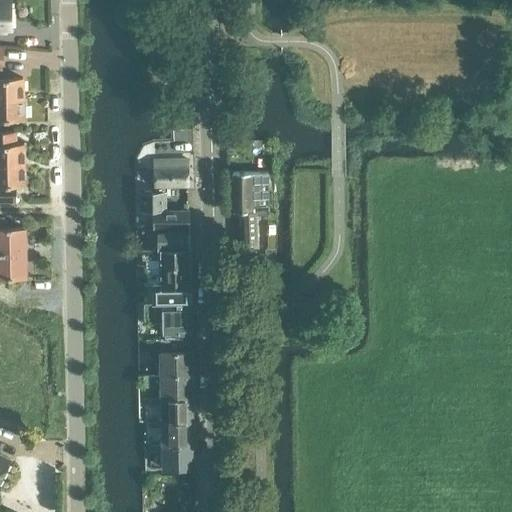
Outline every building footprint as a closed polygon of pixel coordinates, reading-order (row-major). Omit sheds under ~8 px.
[(0,0),(0,32),(6,32),(6,28),(12,28),(12,0),(0,0)] [(0,98),(23,98),(23,78),(0,78),(0,98)] [(0,119),(23,119),(23,98),(0,98),(0,119)] [(19,144),(18,132),(0,132),(0,164),(24,164),(24,143),(19,144)] [(141,209),(166,209),(166,199),(165,187),(190,186),(189,159),(155,160),(155,190),(140,191),(141,209)] [(24,185),(24,164),(0,164),(0,201),(16,202),(16,185),(24,185)] [(258,248),(258,211),(269,210),(268,188),(269,188),(269,172),(234,172),(235,211),(242,211),(242,249),(258,248)] [(188,211),(153,211),(154,225),(187,224),(187,222),(190,222),(190,211),(188,211)] [(187,224),(154,225),(154,230),(157,229),(157,234),(158,248),(191,248),(191,234),(190,222),(187,222),(187,224)] [(0,252),(26,252),(26,227),(0,227),(0,252)] [(158,248),(143,249),(143,259),(148,259),(160,259),(160,266),(192,265),(191,258),(191,248),(158,248)] [(0,276),(26,277),(26,252),(0,252),(0,276)] [(160,273),(148,273),(148,274),(149,283),(153,283),(192,282),(192,265),(160,266),(160,273)] [(154,290),(146,291),(147,303),(193,301),(192,285),(192,282),(153,283),(154,290)] [(193,301),(147,303),(147,323),(165,323),(165,334),(166,334),(188,333),(194,333),(193,301)] [(191,350),(190,339),(188,339),(181,339),(166,340),(162,340),(163,374),(193,374),(193,350),(191,350)] [(193,374),(163,374),(145,375),(140,375),(140,379),(145,379),(146,386),(163,386),(163,398),(194,397),(193,374)] [(194,397),(163,398),(164,421),(194,421),(194,397)] [(194,445),(194,421),(164,421),(164,444),(194,445)] [(195,468),(194,445),(164,444),(165,468),(195,468)] [(0,479),(10,459),(0,453),(0,479)]
